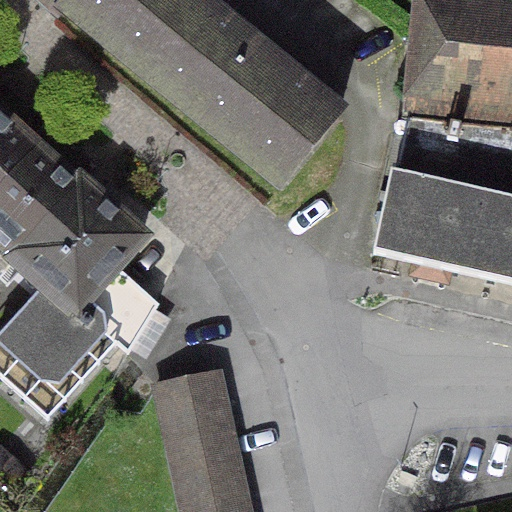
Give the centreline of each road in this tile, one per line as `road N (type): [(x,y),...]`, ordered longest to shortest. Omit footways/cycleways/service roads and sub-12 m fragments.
road 1 (residential): [(0,9),(176,163),(337,355),(368,378)]
road 2 (residential): [(368,378),(396,392),(511,398)]
road 3 (residential): [(368,378),(339,456),(338,511)]
